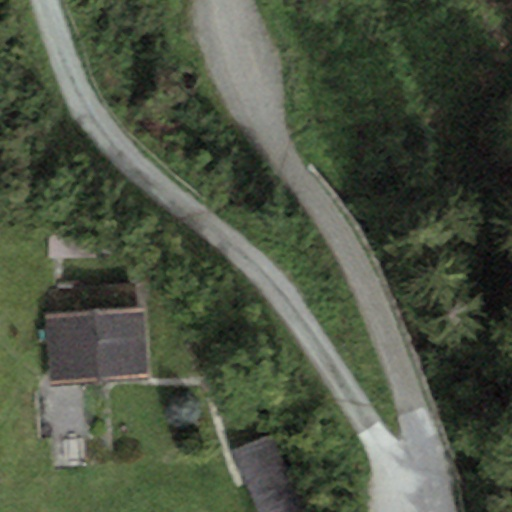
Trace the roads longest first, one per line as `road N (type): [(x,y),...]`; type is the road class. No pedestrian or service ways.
road 1 (track): [(64,0),(97,89),(156,163),(247,231),(360,396),(434,473)]
road 2 (unclassified): [(434,473),(355,265),(212,44),(212,0)]
